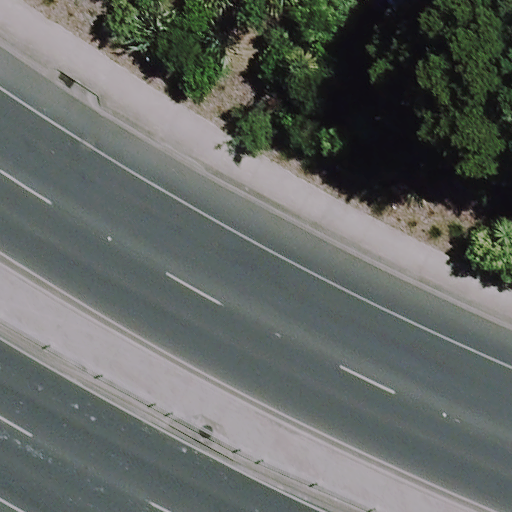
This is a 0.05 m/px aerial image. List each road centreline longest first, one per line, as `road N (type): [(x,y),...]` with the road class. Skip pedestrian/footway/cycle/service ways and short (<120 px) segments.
road 1 (trunk): [(0,155),(143,246),(511,428)]
road 2 (trunk): [(181,511),(0,419)]
